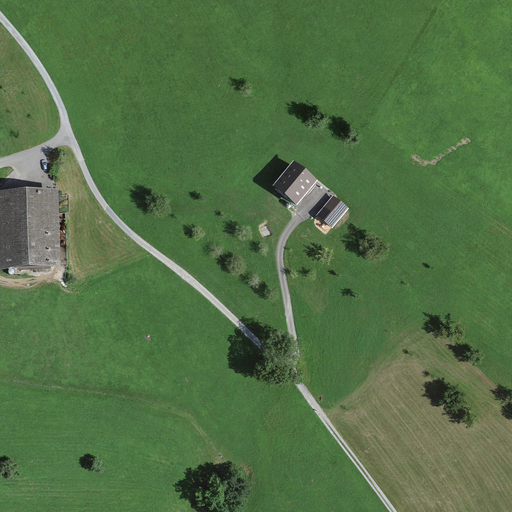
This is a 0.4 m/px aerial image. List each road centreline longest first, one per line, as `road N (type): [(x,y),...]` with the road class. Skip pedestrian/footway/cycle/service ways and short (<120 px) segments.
road 1 (track): [(0,16),(58,98),(105,206),(297,381),(393,511)]
road 2 (track): [(297,381),(280,248),(319,191)]
